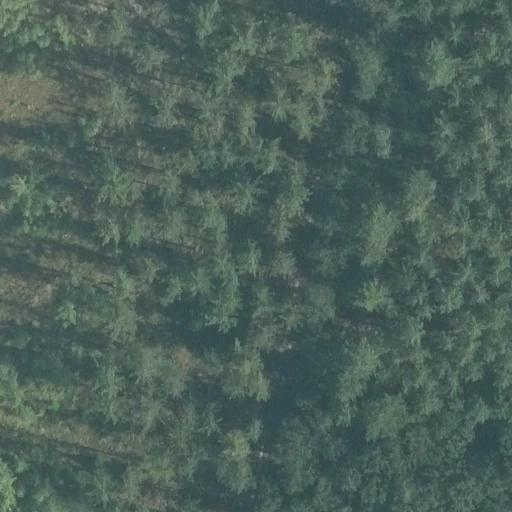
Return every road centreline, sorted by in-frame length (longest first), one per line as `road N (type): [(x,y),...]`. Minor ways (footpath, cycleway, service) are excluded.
road 1 (track): [(353,0),(259,511)]
road 2 (track): [(511,371),(285,365)]
